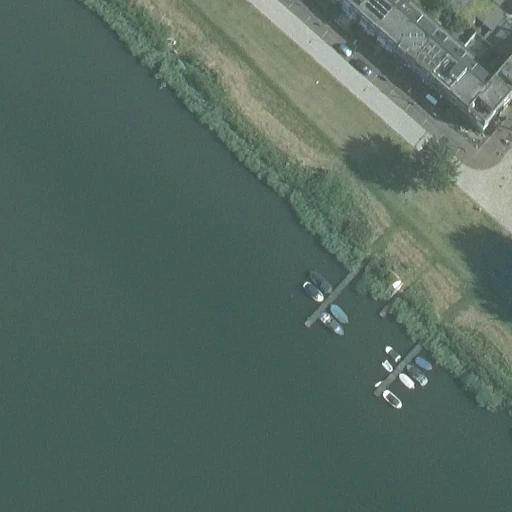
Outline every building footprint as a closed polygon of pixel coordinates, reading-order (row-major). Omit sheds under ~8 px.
[(327,0),(464,120),(497,83),(407,4),(402,10),(391,0),(327,0)] [(458,20),(474,0),(458,0),(456,4),(451,4),(446,10),(458,20)] [(474,20),(488,4),(483,0),(474,0),(458,20),(469,30),(474,24),(474,20)] [(494,51),(511,30),(511,25),(506,20),(492,35),(487,36),(482,41),(494,51)] [(510,51),(511,48),(511,30),(494,51),(505,61),(510,56),(510,51)] [(482,136),(511,101),(511,66),(497,83),(464,120),(482,136)]
